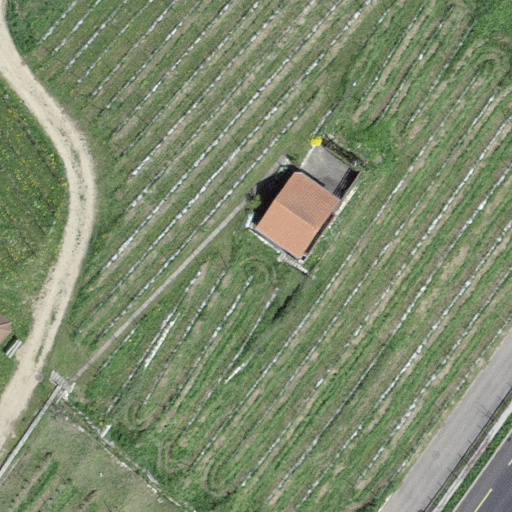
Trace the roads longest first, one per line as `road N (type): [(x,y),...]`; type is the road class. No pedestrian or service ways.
road 1 (track): [(0,49),(78,160),(84,209),(0,435)]
road 2 (unclassified): [(511,356),(404,511)]
